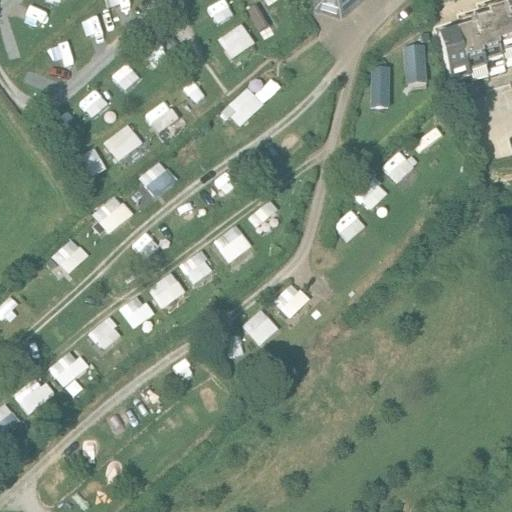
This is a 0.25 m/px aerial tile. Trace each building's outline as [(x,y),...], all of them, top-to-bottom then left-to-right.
[(218,24),(236,18),(230,0),(228,0),(212,5),(218,24)] [(313,0),(316,11),(340,19),(358,2),(357,0),(313,0)] [(511,5),(504,8),(505,12),(487,17),(489,22),(469,28),(470,32),(437,42),(449,87),(469,81),(468,77),(485,71),(484,67),(501,62),(500,57),(511,53),(511,5)] [(257,8),(247,13),(259,34),(269,28),(257,8)] [(103,10),(90,19),(101,34),(114,25),(103,10)] [(219,39),(232,60),(257,46),(243,24),(219,39)] [(72,56),(85,46),(75,32),(62,42),(72,56)] [(429,45),(427,36),(419,37),(421,46),(429,45)] [(313,46),(297,59),(310,75),(326,62),(313,46)] [(405,47),(407,88),(429,87),(427,46),(405,47)] [(374,64),(378,71),(385,66),(380,59),(374,64)] [(113,77),(126,92),(142,78),(130,63),(113,77)] [(202,78),(180,92),(192,110),(213,96),(202,78)] [(223,110),(240,129),(266,106),(249,87),(223,110)] [(168,101),(146,116),(160,136),(182,121),(168,101)] [(287,151),(302,141),(292,124),(276,134),(287,151)] [(120,165),(145,145),(129,126),(105,146),(120,165)] [(173,150),(188,168),(206,154),(192,135),(173,150)] [(404,148),(384,166),(399,183),(420,164),(404,148)] [(96,150),(74,162),(86,184),(108,172),(96,150)] [(161,160),(139,179),(157,199),(179,181),(161,160)] [(226,193),(240,177),(227,167),(214,182),(226,193)] [(389,197),(381,184),(362,195),(370,208),(389,197)] [(110,237),(135,216),(117,195),(93,216),(110,237)] [(336,224),(350,242),(368,228),(354,210),(336,224)] [(506,215),(498,219),(501,226),(510,222),(506,215)] [(230,264),(254,248),(238,226),(214,242),(230,264)] [(145,260),(159,251),(149,236),(135,245),(145,260)] [(73,238),(52,257),(69,276),(90,258),(73,238)] [(196,286),(217,270),(202,251),(181,267),(196,286)] [(175,274),(149,289),(162,311),(188,296),(175,274)] [(292,284),(274,304),(293,322),(311,302),(292,284)] [(122,308),(133,325),(148,315),(137,298),(122,308)] [(262,347),(281,330),(262,309),(244,326),(262,347)] [(111,318),(89,335),(104,353),(125,336),(111,318)] [(50,370),(65,388),(84,371),(69,354),(50,370)] [(180,382),(192,375),(183,361),(171,369),(180,382)] [(22,424),(10,407),(0,414),(0,436),(1,438),(22,424)]
